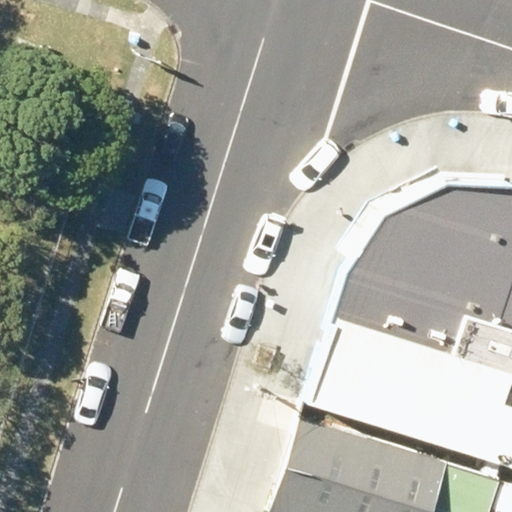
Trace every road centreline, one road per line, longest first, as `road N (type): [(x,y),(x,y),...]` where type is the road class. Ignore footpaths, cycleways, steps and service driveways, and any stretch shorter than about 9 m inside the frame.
road 1 (secondary): [(275,0),(110,511)]
road 2 (residential): [(511,48),(354,0)]
